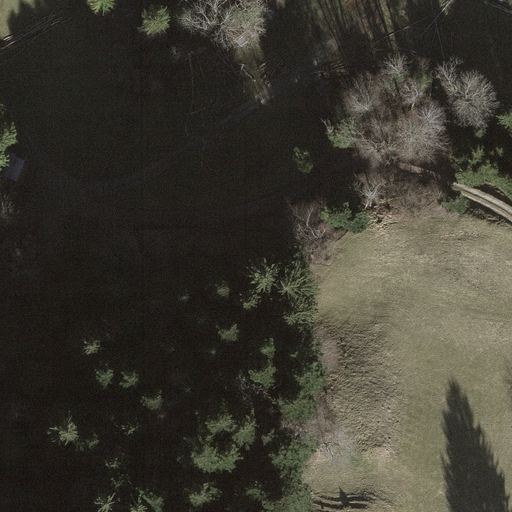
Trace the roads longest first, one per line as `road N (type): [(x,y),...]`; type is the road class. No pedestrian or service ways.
road 1 (track): [(87,196),(138,216),(215,218),(340,173),(394,167),(500,203),(511,215)]
road 2 (track): [(0,101),(54,179),(87,196),(140,178),(303,70)]
